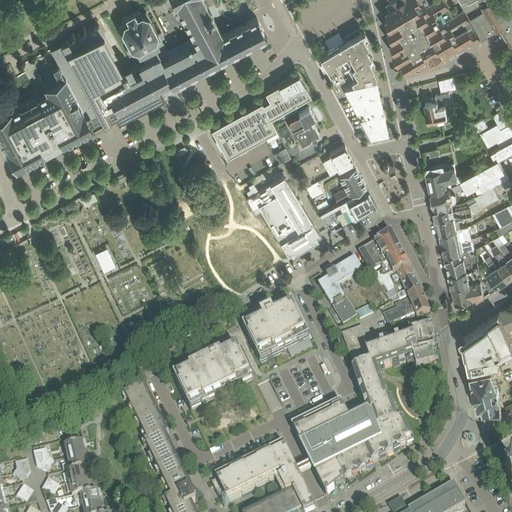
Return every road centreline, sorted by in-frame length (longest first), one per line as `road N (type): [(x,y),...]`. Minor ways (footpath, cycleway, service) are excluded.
road 1 (unclassified): [(18,218),(255,89),(301,48)]
road 2 (residential): [(149,364),(195,458),(281,420)]
road 3 (residential): [(281,420),(345,386),(296,276)]
road 4 (residential): [(149,364),(296,276)]
road 5 (tertiary): [(406,144),(374,0)]
road 6 (unclassified): [(25,435),(149,364)]
road 7 (unclassified): [(360,153),(301,48)]
